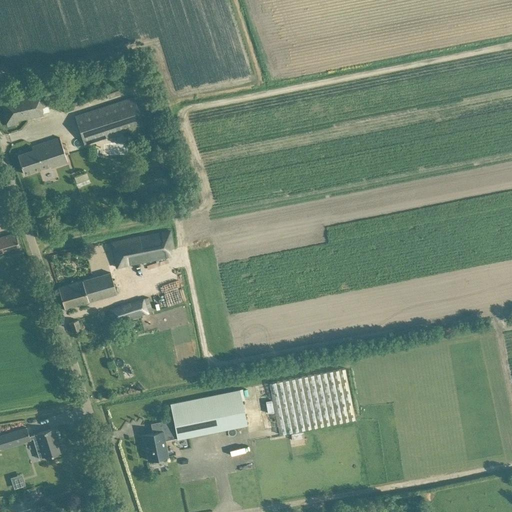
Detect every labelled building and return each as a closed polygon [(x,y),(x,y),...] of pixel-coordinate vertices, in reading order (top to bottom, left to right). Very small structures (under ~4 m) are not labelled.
[(1,98),(6,122),(42,114),(41,107),(48,106),(44,88),(1,98)] [(143,126),(134,97),(75,116),(84,145),(143,126)] [(153,110),(146,112),(150,123),(157,120),(153,110)] [(59,137),(31,146),(32,150),(17,155),(24,174),(49,165),(50,167),(67,162),(59,137)] [(91,174),(66,181),(70,193),(95,186),(91,174)] [(117,267),(174,256),(169,231),(112,242),(117,267)] [(0,253),(19,248),(15,233),(0,237),(0,253)] [(58,288),(64,308),(116,293),(110,272),(58,288)] [(110,313),(104,315),(108,326),(148,312),(144,299),(109,310),(110,313)] [(72,332),(80,330),(77,320),(69,323),(72,332)] [(354,419),(345,369),(269,384),(279,435),(354,419)] [(146,451),(145,451),(146,451),(148,461),(152,460),(155,462),(160,461),(162,458),(166,457),(163,441),(176,438),(176,439),(246,425),(240,390),(170,404),(173,419),(150,423),(152,430),(155,430),(155,433),(142,435),(144,446),(145,446),(146,451)] [(26,428),(0,435),(0,448),(30,440),(30,439),(33,438),(33,439),(39,459),(60,453),(52,428),(36,433),(36,434),(29,436),(26,428)] [(314,444),(303,446),(304,452),(315,451),(314,444)]
